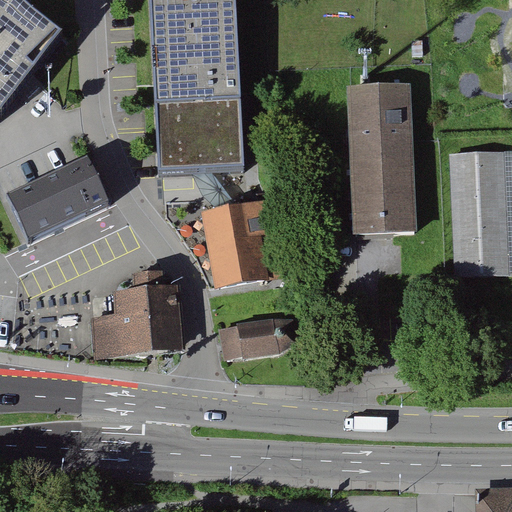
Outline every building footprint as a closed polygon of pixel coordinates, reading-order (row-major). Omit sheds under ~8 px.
[(242,174),(233,0),(148,0),(156,156),(157,178),(164,178),(194,176),(242,174)] [(0,13),(0,119),(26,86),(60,43),(13,7),(9,3),(0,13)] [(408,91),(350,93),(356,237),(368,237),(414,235),(408,91)] [(502,157),(451,159),(457,280),(507,278),(502,157)] [(106,208),(86,166),(10,202),(30,244),(106,208)] [(267,207),(205,218),(218,290),(288,278),(283,223),(270,223),(267,207)] [(93,321),(96,354),(183,347),(178,292),(163,293),(161,278),(135,280),(137,295),(117,297),(119,319),(93,321)] [(243,362),(243,363),(280,358),(298,348),(294,325),(274,322),(237,327),(238,329),(240,345),(243,362)] [(224,365),(243,362),(240,345),(238,329),(219,332),(222,348),(224,365)] [(511,511),(511,492),(475,494),(475,511),(511,511)]
